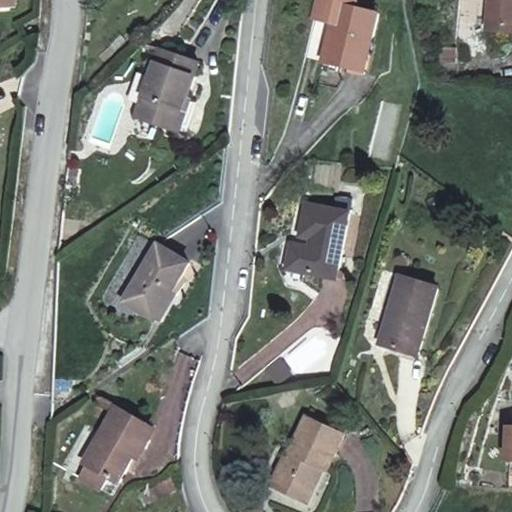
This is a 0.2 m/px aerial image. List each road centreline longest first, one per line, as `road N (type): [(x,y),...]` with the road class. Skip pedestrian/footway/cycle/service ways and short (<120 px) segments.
road 1 (residential): [(210,511),(198,473),(201,438),(238,251),(262,0)]
road 2 (residential): [(28,336),(63,0)]
road 3 (residential): [(511,284),(454,392),(416,511)]
road 4 (residential): [(14,511),(28,336)]
